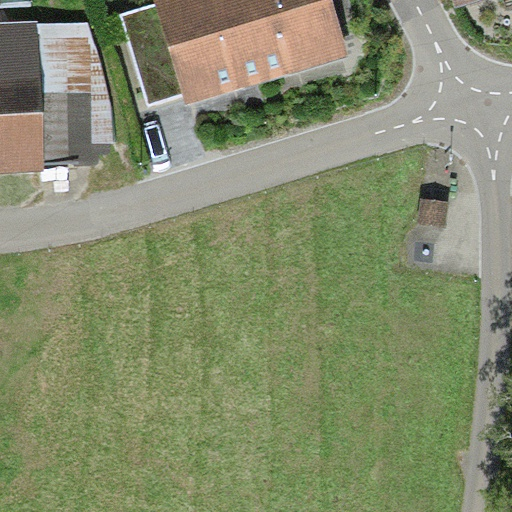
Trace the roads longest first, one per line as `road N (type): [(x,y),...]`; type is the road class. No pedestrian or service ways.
road 1 (unclassified): [(471,107),(93,218),(0,232)]
road 2 (unclassified): [(471,107),(496,176),(480,511)]
road 3 (unclassified): [(415,0),(471,107)]
